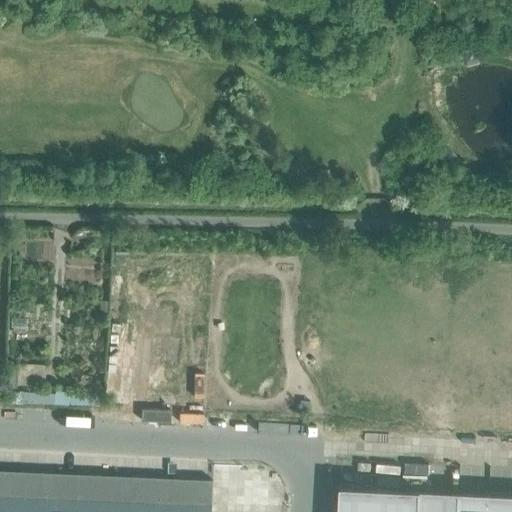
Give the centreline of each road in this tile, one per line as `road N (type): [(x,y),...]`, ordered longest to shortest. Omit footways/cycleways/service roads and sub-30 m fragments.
road 1 (unclassified): [(0,218),(377,219),(511,231)]
road 2 (unclassified): [(302,511),(305,451),(0,440)]
road 3 (track): [(429,0),(409,34),(371,171),(377,219)]
